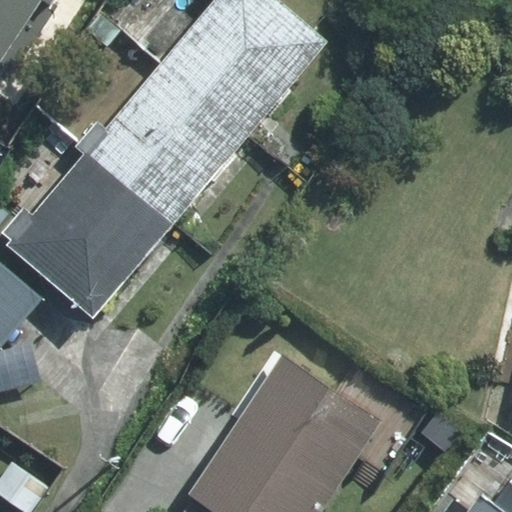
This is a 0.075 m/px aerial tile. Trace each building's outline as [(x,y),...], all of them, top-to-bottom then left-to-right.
[(0,0),(0,55),(38,0),(0,0)] [(197,0),(147,59),(239,138),(317,47),(262,0),(197,0)] [(69,150),(161,229),(239,138),(147,59),(69,150)] [(0,229),(0,248),(83,319),(161,229),(69,150),(0,229)] [(1,254),(0,255),(0,336),(7,343),(48,295),(1,254)] [(30,349),(0,355),(0,394),(38,386),(30,349)] [(188,511),(329,511),(392,417),(293,353),(188,511)] [(467,497),(456,511),(511,511),(511,468),(506,464),(477,504),(467,497)]
